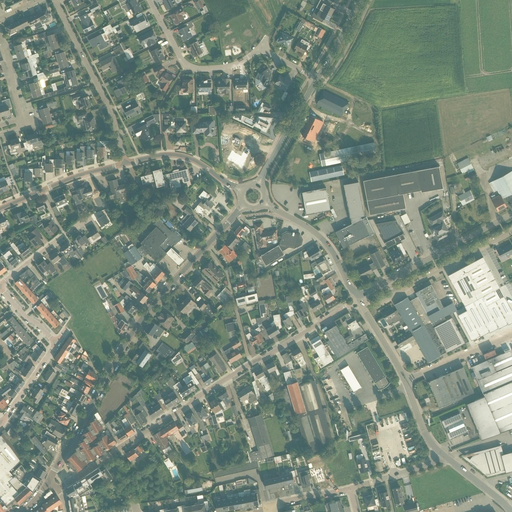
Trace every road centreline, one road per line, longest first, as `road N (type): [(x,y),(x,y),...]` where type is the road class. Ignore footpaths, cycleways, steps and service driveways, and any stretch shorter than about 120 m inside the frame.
road 1 (tertiary): [(48,482),(145,313),(243,206)]
road 2 (residential): [(111,454),(250,363),(362,303)]
road 3 (residential): [(54,0),(109,108),(124,163)]
road 4 (residential): [(260,48),(225,67),(187,67),(149,0)]
road 5 (secondary): [(387,281),(511,214)]
road 6 (secondary): [(361,295),(320,237),(264,203)]
road 7 (residential): [(394,295),(511,231)]
road 8 (secondary): [(257,185),(317,79)]
